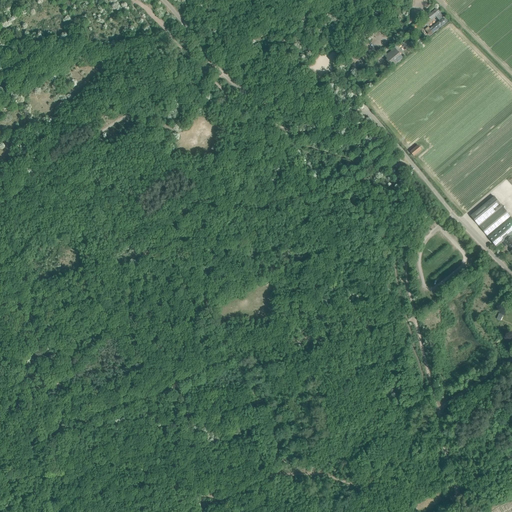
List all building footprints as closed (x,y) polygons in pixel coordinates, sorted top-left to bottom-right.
[(437,8),(428,16),(431,20),(435,16),(443,26),(448,21),(446,20),(440,13),(441,13),(437,8)] [(432,33),(442,25),(439,21),(429,29),(432,33)] [(403,58),(395,48),(385,57),(387,59),(385,60),(392,68),(403,58)] [(373,61),(370,64),(372,67),(371,67),(372,68),(373,68),(375,70),(378,66),(380,64),(385,70),(389,67),(379,55),(375,58),(377,60),(374,62),(373,61)] [(410,152),(413,156),(421,150),(418,145),(410,152)] [(511,233),(511,218),(494,196),(471,216),(496,247),(503,241),(510,236),(511,233)] [(511,249),(511,250),(510,252),(511,253),(511,238),(510,236),(503,241),(511,249)]
